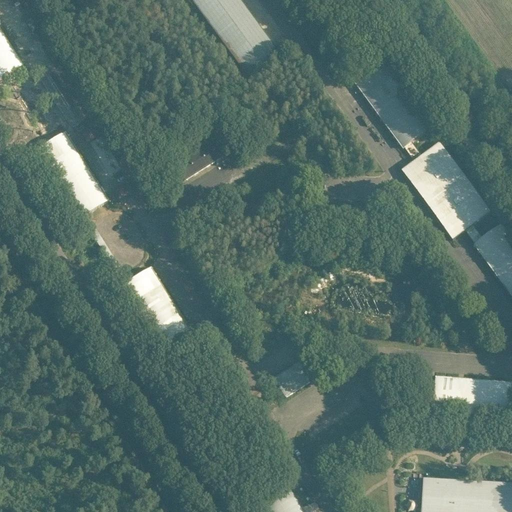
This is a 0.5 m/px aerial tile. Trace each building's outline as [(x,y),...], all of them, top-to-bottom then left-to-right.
[(189,0),(247,78),(278,55),(237,0),(189,0)] [(42,19),(32,2),(26,6),(36,23),(42,19)] [(0,81),(22,67),(0,33),(0,81)] [(403,150),(405,150),(414,164),(402,173),(453,243),(466,233),(476,246),(475,247),(511,297),(511,241),(502,227),(483,241),(474,227),(491,215),(440,145),(422,158),(412,144),(430,131),(383,66),(356,86),(403,150)] [(107,203),(65,135),(36,153),(79,221),(81,220),(86,216),(107,203)] [(182,183),(222,158),(213,143),(173,168),(182,183)] [(322,219),(368,221),(369,204),(323,201),(322,219)] [(124,287),(129,284),(91,225),(86,216),(81,220),(124,287)] [(165,356),(193,338),(150,270),(129,284),(124,287),(122,288),(165,356)] [(303,363),(274,381),(286,399),(314,381),(303,363)] [(511,418),(511,385),(436,379),(434,413),(473,416),(511,418)] [(247,401),(238,407),(247,420),(256,415),(247,401)] [(421,511),(511,511),(511,486),(469,484),(424,481),(421,511)] [(303,511),(289,490),(261,508),(263,511),(303,511)]
